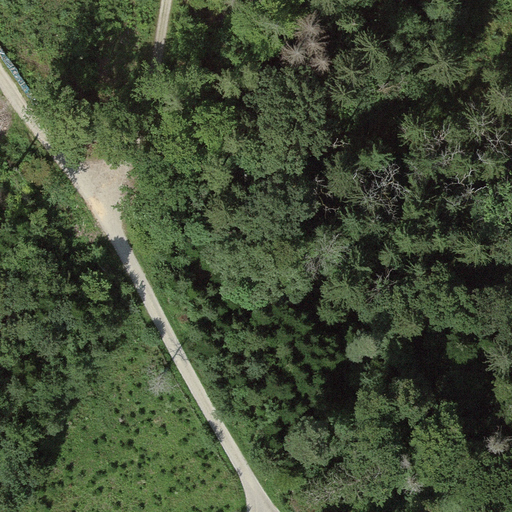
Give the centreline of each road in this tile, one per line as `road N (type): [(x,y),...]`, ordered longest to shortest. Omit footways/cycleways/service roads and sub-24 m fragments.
road 1 (track): [(288,511),(261,491),(134,217),(172,0)]
road 2 (track): [(0,74),(134,217)]
